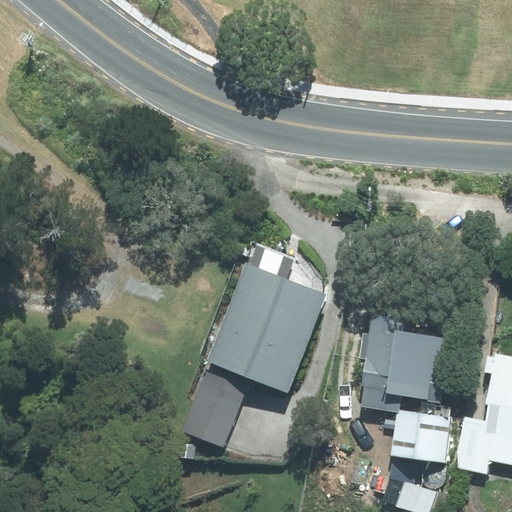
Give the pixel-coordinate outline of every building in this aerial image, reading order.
[(243,266),(190,400),(222,413),(236,378),(284,397),(323,298),(243,266)] [(363,394),(360,408),(394,414),(397,397),(438,404),(444,371),(365,358),(359,394),(363,394)] [(482,374),(488,376),(482,406),(487,407),(483,425),(462,421),(453,471),(481,476),(484,463),(511,468),(511,362),(493,358),(492,363),(485,361),(482,374)] [(395,414),(389,459),(442,465),(448,420),(395,414)] [(266,496),(293,503),(297,486),(270,480),(266,496)] [(454,511),(459,497),(414,484),(405,511),(454,511)]
